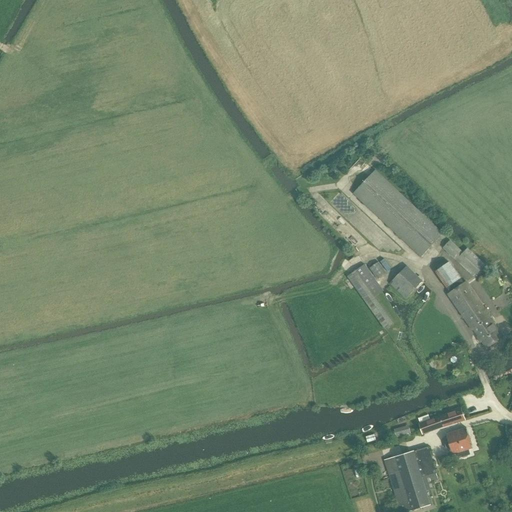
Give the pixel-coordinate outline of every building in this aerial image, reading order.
[(421,257),(439,237),(442,233),(377,171),(376,171),(354,194),(421,257)] [(463,253),(450,241),(443,249),(474,278),(485,265),(467,248),(463,253)] [(378,280),(387,273),(379,262),(370,268),(378,280)] [(450,262),(435,272),(450,293),(448,295),(472,331),(473,330),(485,348),(486,349),(504,338),(467,281),(463,283),(450,262)] [(386,329),(394,324),(375,297),(384,291),(365,265),(349,277),(347,278),(385,330),(386,329)] [(405,299),(423,281),(407,266),(390,284),(405,299)] [(418,419),(420,423),(423,434),(444,427),(465,420),(461,408),(430,419),(428,415),(418,419)] [(472,449),(466,428),(446,434),(448,442),(445,443),(447,449),(450,448),(453,455),(457,453),(459,458),(470,454),(469,450),(472,449)] [(437,473),(433,462),(428,446),(414,451),(385,460),(400,511),(409,511),(411,511),(431,505),(427,491),(433,489),(431,482),(439,479),(437,473)]
